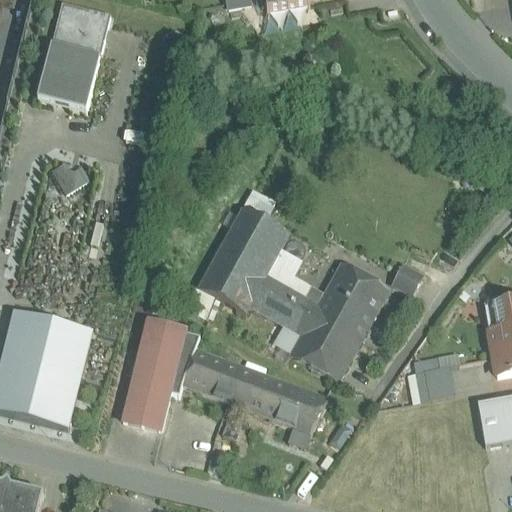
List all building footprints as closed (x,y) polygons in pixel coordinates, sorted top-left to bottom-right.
[(263,0),(267,20),(310,12),(309,4),(331,0),(263,0)] [(111,21),(62,9),(52,51),(100,63),(111,21)] [(100,63),(52,51),(38,106),(40,107),(85,118),(87,119),(100,63)] [(66,198),(93,185),(86,169),(73,175),(69,167),(55,173),(66,198)] [(243,215),(199,294),(246,320),(250,312),(265,283),(266,281),(289,240),(243,215)] [(390,295),(342,269),(326,296),(375,322),(390,295)] [(437,282),(405,269),(396,293),(422,303),(425,293),(432,295),(437,282)] [(318,310),(266,281),(265,283),(250,312),(301,341),(290,361),(338,388),(375,322),(326,296),(318,310)] [(511,309),(504,311),(505,312),(509,312),(511,330),(511,334),(490,338),(497,382),(511,379),(511,309)] [(504,311),(485,314),(490,338),(511,334),(511,330),(509,312),(505,312),(504,311)] [(13,318),(0,372),(0,418),(70,436),(94,338),(13,318)] [(188,336),(148,326),(123,427),(162,437),(171,401),(180,403),(182,391),(195,355),(196,356),(200,344),(186,341),(188,336)] [(260,380),(196,356),(195,355),(182,391),(241,413),(260,380)] [(449,373),(426,377),(431,405),(455,401),(449,373)] [(329,405),(260,380),(241,413),(294,433),(309,439),(310,439),(311,438),(328,407),(329,405)] [(511,403),(478,410),(486,453),(511,448),(511,403)] [(309,439),(294,433),(288,448),(303,453),(309,439)] [(8,485),(1,489),(0,488),(0,511),(40,511),(43,499),(11,491),(8,485)]
